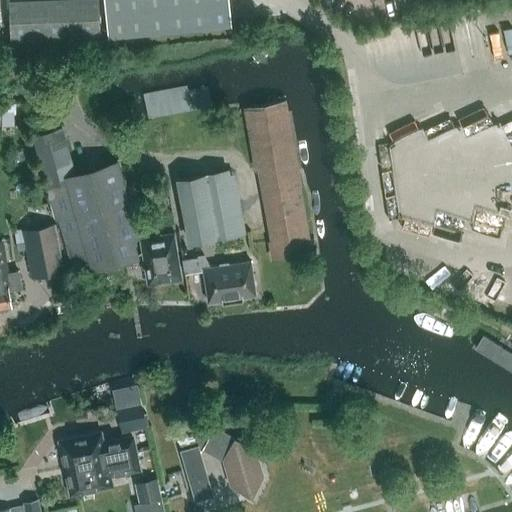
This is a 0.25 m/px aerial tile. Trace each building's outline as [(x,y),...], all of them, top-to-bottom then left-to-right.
[(9,0),(11,48),(101,44),(99,0),(9,0)] [(106,0),(110,37),(230,26),(227,0),(106,0)] [(287,100),(245,106),(248,127),(251,127),(270,241),(307,235),(295,162),(297,161),(287,100)] [(1,111),(2,126),(14,126),(14,111),(1,111)] [(390,155),(400,218),(428,222),(437,220),(438,211),(468,215),(470,215),(469,203),(461,202),(458,185),(460,173),(458,159),(459,149),(460,157),(463,135),(462,124),(447,122),(428,125),(416,123),(394,126),(390,155)] [(59,218),(75,273),(137,255),(131,236),(139,234),(117,160),(75,173),(60,126),(30,135),(55,219),(59,218)] [(228,168),(217,169),(179,176),(189,238),(189,239),(204,236),(241,230),(238,214),(236,215),(229,172),(228,168)] [(54,223),(22,229),(31,276),(62,271),(54,223)] [(141,238),(149,282),(149,283),(180,277),(175,248),(177,248),(175,236),(173,236),(172,233),(141,238)] [(0,306),(11,304),(8,289),(21,286),(19,271),(6,273),(0,240),(0,306)] [(207,301),(254,294),(250,260),(209,266),(203,255),(182,259),(185,271),(203,269),(207,301)] [(137,383),(113,388),(117,408),(122,431),(146,426),(141,403),(137,383)] [(216,428),(204,449),(225,461),(231,485),(239,489),(258,484),(262,477),(251,434),(235,438),(217,428),(216,423),(215,424),(216,428)] [(99,434),(62,442),(67,466),(136,452),(133,436),(101,442),(99,434)] [(182,452),(194,494),(210,489),(197,447),(182,452)] [(136,452),(67,466),(73,491),(110,483),(108,474),(139,468),(136,452)] [(157,477),(135,482),(140,502),(161,497),(157,477)] [(25,511),(42,511),(39,498),(24,502),(24,505),(25,511)]
